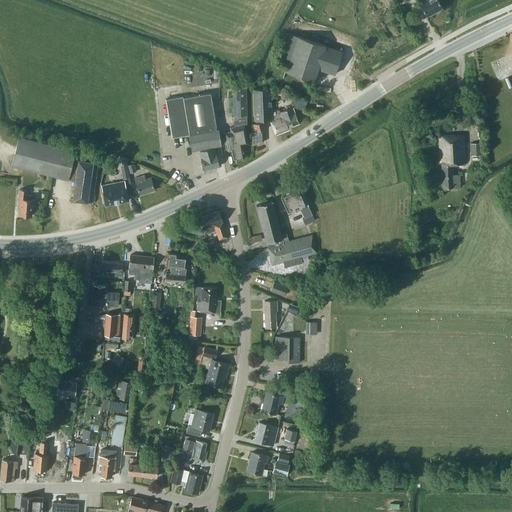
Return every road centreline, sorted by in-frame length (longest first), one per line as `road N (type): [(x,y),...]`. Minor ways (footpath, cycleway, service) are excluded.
road 1 (residential): [(0,488),(128,488),(207,508),(244,338),(226,182)]
road 2 (primary): [(226,182),(511,18)]
road 3 (primary): [(226,182),(99,234),(0,245)]
